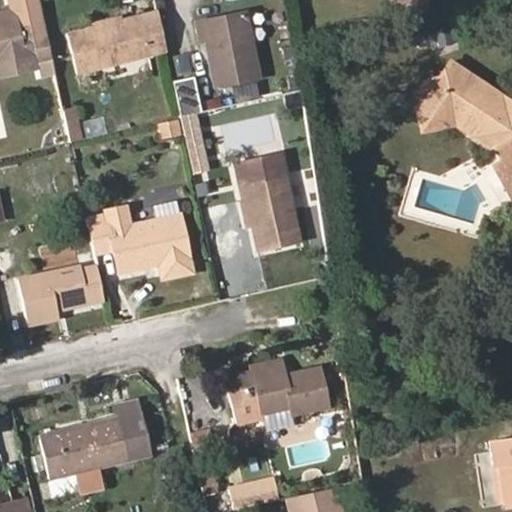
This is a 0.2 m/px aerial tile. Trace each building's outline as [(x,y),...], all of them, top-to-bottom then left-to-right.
[(23,39),(33,37),(39,67),(41,75),(55,72),(39,0),(8,0),(10,8),(11,14),(0,16),(0,61),(26,55),(23,39)] [(404,13),(401,0),(390,0),(394,15),(404,13)] [(427,9),(425,0),(401,0),(404,13),(427,9)] [(0,16),(11,14),(10,8),(0,9),(0,16)] [(76,72),(165,49),(157,11),(66,34),(76,72)] [(259,77),(246,11),(196,21),(200,40),(205,39),(214,86),(259,77)] [(404,16),(404,13),(394,15),(396,23),(405,21),(404,16)] [(0,75),(39,67),(33,37),(23,39),(26,55),(0,61),(0,75)] [(105,79),(152,68),(150,57),(102,67),(105,79)] [(511,101),(458,65),(435,99),(419,88),(414,96),(420,130),(455,123),(492,148),(498,159),(491,164),(505,187),(511,182),(511,101)] [(81,138),(74,108),(64,110),(70,140),(81,138)] [(208,169),(197,116),(183,119),(194,172),(208,169)] [(180,133),(177,119),(159,123),(162,137),(180,133)] [(299,241),(280,151),(232,162),(241,200),(246,198),(258,251),(299,241)] [(192,271),(176,199),(150,204),(154,219),(130,224),(126,205),(104,210),(105,214),(87,218),(94,253),(115,248),(120,271),(158,263),(173,260),(177,275),(192,271)] [(177,275),(173,260),(158,263),(162,278),(177,275)] [(104,300),(96,263),(18,279),(27,325),(58,318),(57,310),(55,304),(86,298),(88,303),(104,300)] [(57,310),(88,303),(86,298),(55,304),(57,310)] [(283,370),(281,358),(250,365),(251,370),(253,377),(283,370)] [(286,382),(283,370),(253,377),(251,370),(237,373),(240,388),(229,391),(237,423),(262,417),(292,411),(293,414),(328,406),(319,366),(298,371),(300,379),(286,382)] [(151,454),(138,399),(114,405),(117,416),(39,435),(49,478),(151,454)] [(293,414),(292,411),(262,417),(266,432),(296,425),(293,414)] [(210,426),(189,431),(192,447),(214,442),(210,426)] [(511,502),(511,437),(489,440),(493,463),(497,463),(504,504),(511,502)] [(342,511),(336,485),(305,493),(286,497),(289,511),(342,511)] [(259,503),(255,487),(235,492),(238,508),(259,503)] [(235,492),(234,491),(205,498),(208,511),(221,511),(238,508),(235,492)] [(0,511),(29,511),(26,499),(0,504),(0,511)]
